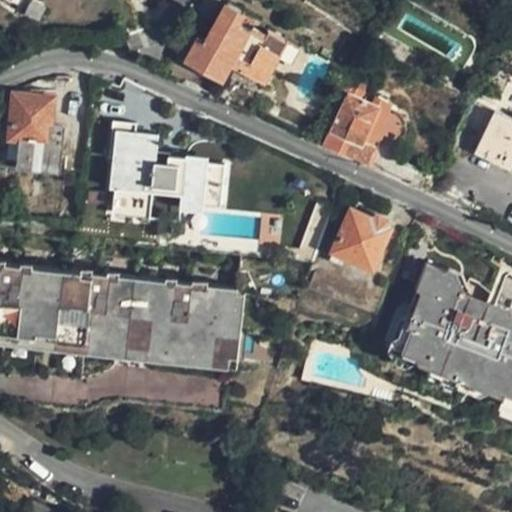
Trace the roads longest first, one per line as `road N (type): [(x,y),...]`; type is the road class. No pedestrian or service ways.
road 1 (residential): [(0,73),(61,57),(107,62),(511,247)]
road 2 (residential): [(225,511),(102,488),(0,430)]
